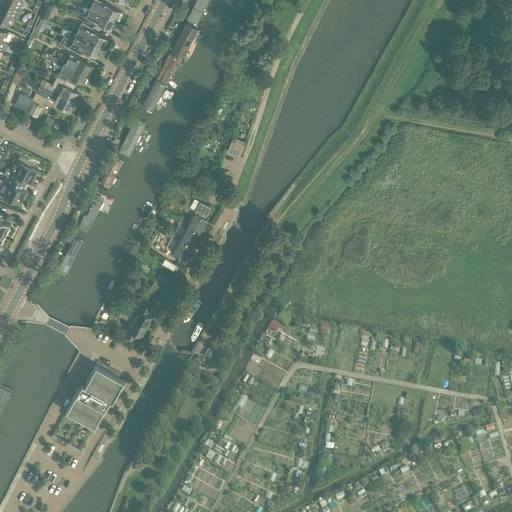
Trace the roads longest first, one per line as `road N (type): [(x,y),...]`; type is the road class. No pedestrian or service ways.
road 1 (track): [(229,210),(275,69),(309,0)]
road 2 (residential): [(79,167),(165,0)]
road 3 (residential): [(0,329),(79,167)]
road 4 (residential): [(63,159),(147,0)]
